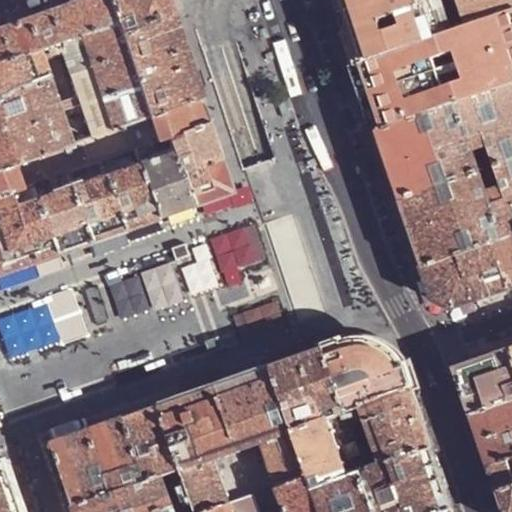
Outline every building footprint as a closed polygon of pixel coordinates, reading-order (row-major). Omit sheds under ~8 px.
[(79,0),(23,20),(0,28),(0,168),(149,116),(121,32),(109,0),(79,0)] [(109,0),(121,32),(172,15),(167,0),(109,0)] [(335,0),(341,17),(354,57),(454,22),(445,0),(335,0)] [(511,0),(453,0),(458,11),(471,10),(467,17),(511,8),(511,0)] [(511,8),(467,17),(454,22),(354,57),(368,98),(379,131),(511,83),(511,8)] [(185,52),(172,15),(121,32),(149,116),(200,98),(185,52)] [(511,83),(379,131),(411,228),(424,267),(511,235),(511,83)] [(149,116),(0,168),(0,196),(33,184),(67,172),(100,161),(135,149),(148,144),(169,137),(209,123),(205,112),(200,98),(149,116)] [(214,138),(209,123),(169,137),(173,150),(181,172),(220,158),(214,138)] [(173,150),(153,158),(148,144),(135,149),(140,162),(159,218),(178,212),(193,206),(181,172),(173,150)] [(224,170),(220,158),(181,172),(193,206),(232,193),(227,177),(224,170)] [(146,223),(159,218),(140,162),(105,175),(124,231),(146,223)] [(67,172),(33,184),(57,254),(81,246),(92,242),(72,187),(67,172)] [(111,236),(124,231),(105,175),(72,187),(92,242),(111,236)] [(0,273),(57,254),(33,184),(0,196),(0,273)] [(511,286),(511,235),(424,267),(431,288),(434,300),(450,309),(511,286)] [(180,261),(195,256),(190,244),(176,249),(180,261)] [(269,274),(256,279),(260,292),(273,287),(269,274)] [(213,355),(227,350),(222,337),(208,343),(210,349),(213,355)] [(406,366),(403,367),(397,359),(386,350),(373,344),(359,342),(345,344),(344,343),(343,344),(341,342),(323,349),(347,415),(348,414),(363,409),(361,404),(411,387),(410,385),(413,385),(409,375),(406,366)] [(348,414),(347,415),(323,349),(322,349),(323,351),(298,360),(272,369),(311,478),(315,490),(348,478),(359,474),(368,470),(348,414)] [(511,400),(511,349),(458,368),(466,393),(473,414),(511,400)] [(216,388),(255,497),(311,478),(272,369),(263,372),(216,388)] [(420,414),(411,387),(361,404),(363,409),(382,466),(431,448),(420,414)] [(169,405),(161,407),(183,471),(184,472),(198,511),(212,511),(255,497),(216,388),(169,405)] [(511,400),(473,414),(482,439),(490,466),(511,457),(511,400)] [(132,418),(126,420),(148,483),(148,484),(164,478),(183,471),(161,407),(132,418)] [(55,445),(77,508),(148,483),(126,420),(120,422),(86,434),(55,445)] [(440,477),(431,448),(382,466),(368,470),(359,474),(371,511),(441,511),(451,509),(440,477)] [(511,457),(490,466),(495,480),(499,491),(511,486),(511,457)] [(0,463),(0,511),(26,511),(9,461),(0,463)] [(164,478),(175,511),(198,511),(184,472),(183,471),(164,478)] [(371,511),(359,474),(348,478),(315,490),(322,511),(371,511)] [(78,511),(175,511),(164,478),(148,484),(148,483),(77,508),(78,511)] [(322,511),(315,490),(311,478),(255,497),(260,511),(322,511)] [(511,511),(511,486),(499,491),(505,510),(506,511),(511,511)] [(212,511),(260,511),(255,497),(212,511)]
